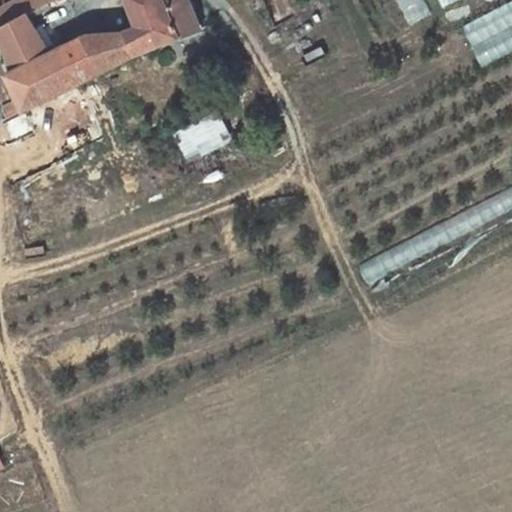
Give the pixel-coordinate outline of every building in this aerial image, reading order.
[(136,0),(145,23),(138,27),(92,47),(87,37),(51,53),(27,17),(58,0),(16,0),(0,9),(0,34),(13,73),(8,76),(19,100),(24,111),(77,85),(131,59),(201,29),(189,0),(136,0)] [(128,0),(138,27),(145,23),(136,0),(128,0)] [(435,0),(439,9),(458,0),(435,0)] [(0,98),(4,107),(19,100),(8,76),(0,79),(0,98)] [(104,142),(77,85),(24,111),(0,122),(0,124),(25,180),(104,142)] [(235,141),(224,113),(178,131),(189,159),(235,141)]
